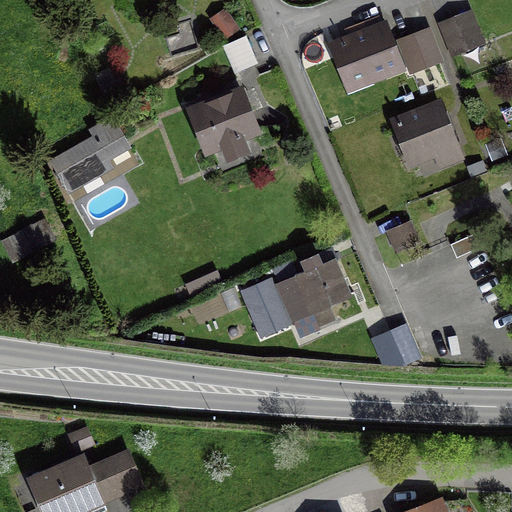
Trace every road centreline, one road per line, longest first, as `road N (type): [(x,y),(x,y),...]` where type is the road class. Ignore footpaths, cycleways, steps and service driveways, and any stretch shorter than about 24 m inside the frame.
road 1 (primary): [(0,365),(315,404),(511,413)]
road 2 (residential): [(395,319),(278,36)]
road 3 (residential): [(511,476),(391,474),(279,511)]
